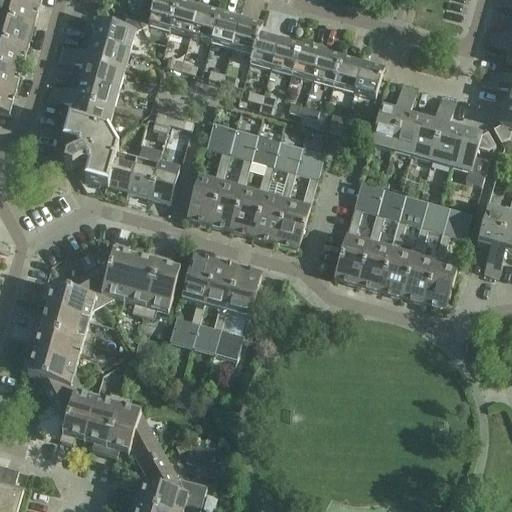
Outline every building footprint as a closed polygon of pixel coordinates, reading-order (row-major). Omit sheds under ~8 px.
[(0,0),(0,20),(33,30),(40,8),(7,0),(0,0)] [(7,0),(40,8),(41,0),(7,0)] [(169,35),(178,3),(167,0),(155,0),(151,17),(142,14),(134,19),(141,33),(148,29),(169,35)] [(511,13),(511,5),(498,2),(496,9),(511,13)] [(199,9),(178,3),(169,35),(190,41),(199,9)] [(220,15),(199,9),(190,41),(211,47),(220,15)] [(241,20),(220,15),(211,47),(232,53),(241,20)] [(91,46),(129,57),(135,36),(141,33),(134,19),(125,23),(123,33),(97,25),(91,46)] [(0,44),(27,52),(33,30),(0,20),(0,44)] [(261,26),(241,20),(232,53),(252,58),(249,68),(250,68),(261,26)] [(250,68),(271,74),(280,41),(259,36),(262,26),(261,26),(250,68)] [(511,39),(505,38),(489,33),(487,41),(511,47),(511,39)] [(300,47),(280,41),(271,74),(291,79),(300,47)] [(510,56),(507,67),(511,68),(511,47),(487,41),(485,49),(510,56)] [(0,44),(0,68),(21,74),(27,52),(0,44)] [(124,76),(129,57),(91,46),(88,58),(63,51),(61,59),(124,76)] [(321,53),(300,47),(291,79),(312,85),(321,53)] [(342,59),(321,53),(312,85),(333,91),(342,59)] [(118,96),(124,76),(61,59),(59,66),(83,73),(80,85),(118,96)] [(363,65),(342,59),(333,91),(354,97),(363,65)] [(181,76),(183,68),(169,64),(167,72),(181,76)] [(375,103),(383,74),(384,71),(363,65),(354,97),(375,103)] [(511,90),(511,68),(507,67),(506,68),(511,69),(511,82),(487,75),(485,83),(511,90)] [(0,68),(0,91),(15,96),(21,74),(0,68)] [(183,68),(181,76),(196,80),(198,72),(183,68)] [(223,88),(225,80),(211,76),(209,84),(223,88)] [(225,80),(223,88),(237,92),(239,84),(225,80)] [(508,97),(505,109),(511,111),(511,90),(485,83),(483,90),(499,95),(508,97)] [(80,85),(77,97),(52,90),(50,98),(113,115),(128,120),(130,115),(114,111),(118,96),(80,85)] [(391,156),(402,117),(410,92),(402,90),(395,115),(382,112),(371,150),(391,156)] [(15,96),(0,91),(0,116),(9,119),(15,96)] [(422,123),(410,119),(413,110),(417,94),(410,92),(402,117),(391,156),(411,161),(422,123)] [(249,96),(247,105),(261,108),(263,100),(249,96)] [(72,112),(69,124),(108,135),(113,115),(50,98),(47,105),(72,112)] [(275,113),(278,104),(263,100),(261,108),(275,113)] [(434,126),(422,123),(411,161),(431,167),(441,128),(449,103),(441,101),(437,117),(434,126)] [(461,134),(449,130),(456,105),(449,103),(441,128),(431,167),(450,172),(461,134)] [(288,117),(302,120),(305,112),(291,108),(288,117)] [(511,133),(511,111),(505,109),(499,130),(493,133),(501,147),(509,142),(511,133)] [(317,125),(319,116),(305,112),(302,120),(300,128),(314,131),(316,125),(317,125)] [(155,125),(169,129),(171,121),(157,117),(155,125)] [(332,119),(329,128),(344,132),(346,123),(332,119)] [(171,121),(169,129),(169,130),(183,134),(185,125),(171,121)] [(358,136),(361,127),(346,123),(344,132),(358,136)] [(118,153),(108,135),(69,124),(63,147),(77,150),(80,156),(66,163),(64,171),(72,174),(85,166),(88,172),(84,185),(107,192),(118,153)] [(169,129),(155,125),(152,134),(167,138),(169,130),(169,129)] [(209,231),(236,136),(213,130),(206,154),(222,159),(215,183),(211,185),(199,181),(187,224),(209,231)] [(450,172),(468,177),(465,187),(481,192),(489,166),(475,162),(478,152),(487,155),(495,150),(487,136),(481,139),(461,134),(450,172)] [(258,142),(236,136),(209,231),(231,237),(258,142)] [(258,142),(231,237),(253,243),(254,241),(280,148),(258,142)] [(280,148),(254,241),(253,243),(275,249),(302,155),(280,148)] [(107,192),(127,198),(137,165),(116,160),(118,153),(107,192)] [(298,255),(324,161),(302,155),(275,249),(298,255)] [(157,171),(137,165),(127,198),(148,203),(157,171)] [(157,171),(148,203),(170,209),(179,177),(157,171)] [(334,284),(357,291),(371,241),(383,196),(361,190),(334,284)] [(371,241),(357,291),(379,297),(394,241),(405,202),(383,196),(371,241)] [(405,202),(394,241),(379,297),(401,303),(427,208),(405,202)] [(422,309),(442,241),(449,214),(427,208),(401,303),(422,309)] [(498,255),(510,212),(505,211),(503,215),(488,211),(477,249),(489,253),(482,278),(490,280),(498,255)] [(511,212),(510,212),(498,255),(490,280),(497,282),(504,257),(511,259),(511,212)] [(449,214),(442,241),(422,309),(445,315),(457,272),(445,269),(443,265),(450,241),(465,245),(472,221),(449,214)] [(123,306),(135,263),(126,260),(128,253),(115,250),(107,277),(97,274),(86,280),(103,309),(114,303),(123,306)] [(143,321),(159,262),(147,259),(145,266),(135,263),(123,306),(134,309),(132,318),(143,321)] [(192,353),(216,267),(194,260),(182,303),(195,307),(196,310),(192,327),(176,323),(169,347),(192,353)] [(159,262),(143,321),(154,324),(156,315),(168,318),(180,275),(170,273),(172,266),(159,262)] [(238,273),(216,267),(192,353),(214,360),(238,273)] [(238,273),(214,360),(236,366),(243,341),(241,341),(246,322),(249,322),(261,279),(238,273)] [(46,313),(89,325),(92,316),(103,309),(86,280),(76,286),(73,296),(46,289),(42,302),(49,304),(46,313)] [(33,333),(92,350),(95,339),(86,336),(89,325),(46,313),(43,322),(37,321),(33,333)] [(34,357),(77,369),(80,358),(89,361),(92,350),(33,333),(29,346),(36,348),(34,357)] [(51,406),(80,390),(74,379),(77,369),(34,357),(31,366),(24,364),(20,378),(48,386),(45,396),(51,406)] [(84,446),(96,403),(86,400),(80,390),(51,406),(57,417),(67,419),(59,447),(73,451),(75,444),(84,446)] [(96,403),(84,446),(93,449),(91,456),(104,459),(121,400),(110,397),(107,406),(96,403)] [(130,454),(140,472),(164,458),(149,431),(141,416),(129,413),(132,403),(121,400),(104,459),(117,463),(119,456),(129,459),(130,454)] [(132,509),(143,511),(201,511),(206,492),(179,484),(164,458),(140,472),(149,489),(145,488),(142,498),(135,496),(132,509)] [(0,493),(0,511),(18,511),(24,492),(15,489),(19,475),(6,472),(0,493)]
